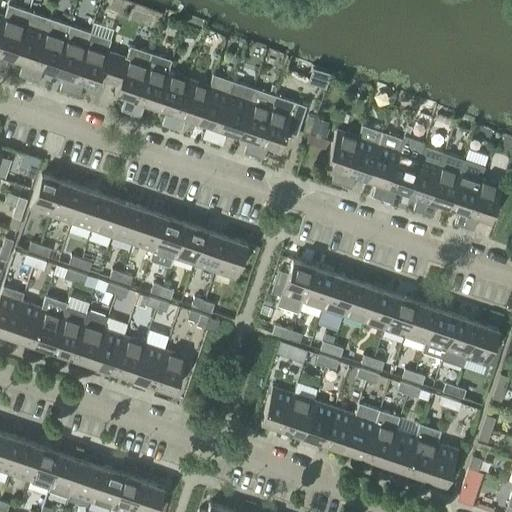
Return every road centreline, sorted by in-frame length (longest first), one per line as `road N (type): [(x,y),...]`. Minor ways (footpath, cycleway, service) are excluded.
road 1 (residential): [(0,104),(511,282)]
road 2 (residential): [(381,511),(0,382)]
